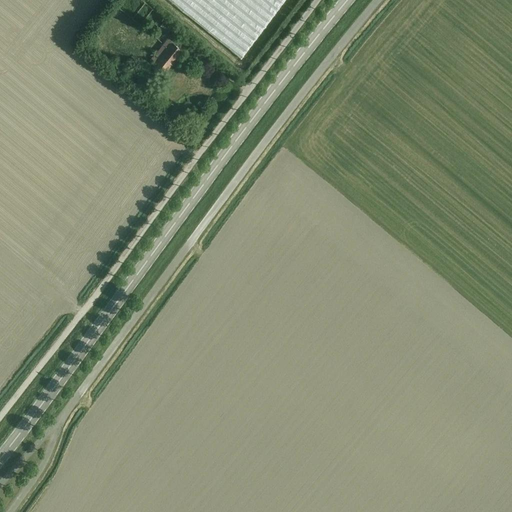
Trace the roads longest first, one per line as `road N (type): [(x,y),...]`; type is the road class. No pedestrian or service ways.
road 1 (unclassified): [(12,511),(45,465),(61,419),(381,0)]
road 2 (tertiary): [(0,458),(348,0)]
road 3 (unclassified): [(0,415),(317,0)]
